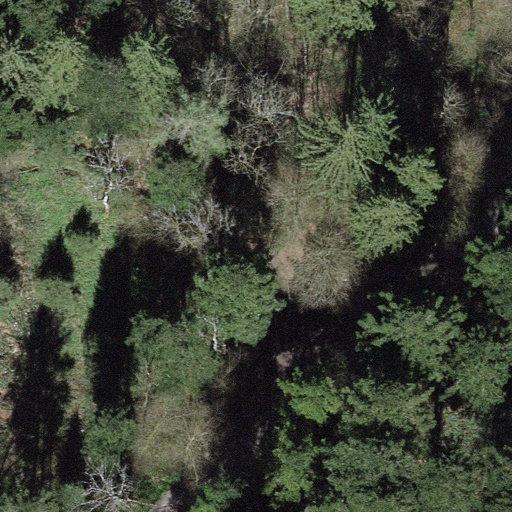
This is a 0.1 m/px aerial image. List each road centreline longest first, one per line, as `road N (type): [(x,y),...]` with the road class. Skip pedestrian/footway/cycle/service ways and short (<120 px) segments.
road 1 (track): [(93,0),(243,268),(283,406)]
road 2 (unclassified): [(182,511),(283,406),(511,215)]
